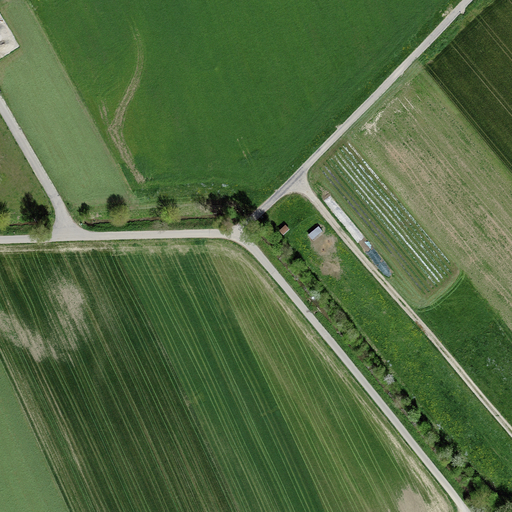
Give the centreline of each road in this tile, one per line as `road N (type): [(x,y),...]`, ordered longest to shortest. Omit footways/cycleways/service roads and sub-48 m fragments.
road 1 (unclassified): [(235,233),(464,511)]
road 2 (track): [(511,435),(293,179)]
road 3 (unclassified): [(235,233),(468,0)]
road 4 (unclassified): [(72,234),(235,233)]
road 5 (unclassified): [(72,234),(0,105)]
